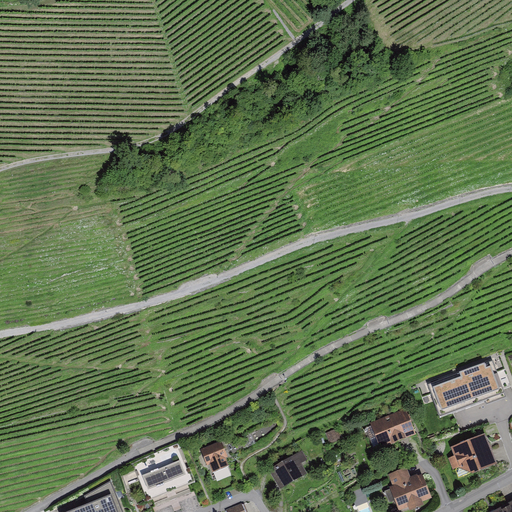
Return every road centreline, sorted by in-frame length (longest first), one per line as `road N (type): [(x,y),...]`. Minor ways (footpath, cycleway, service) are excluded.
road 1 (track): [(35,509),(511,255)]
road 2 (track): [(511,189),(317,243),(204,294),(0,335)]
road 3 (track): [(0,169),(180,135),(353,2)]
